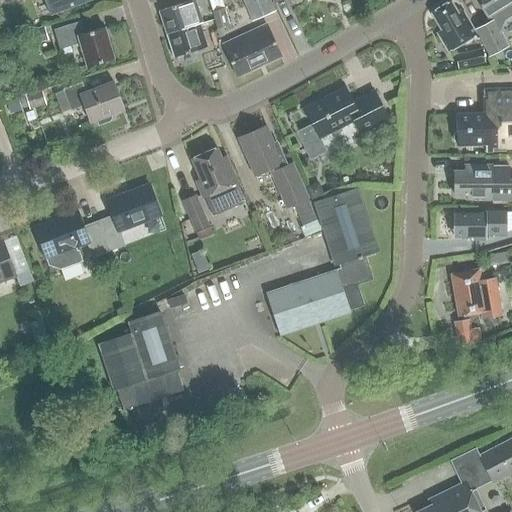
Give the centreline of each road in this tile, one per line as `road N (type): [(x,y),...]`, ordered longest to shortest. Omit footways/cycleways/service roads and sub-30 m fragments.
road 1 (residential): [(343,440),(332,389),(398,316),(409,292),(419,72),(407,11)]
road 2 (residential): [(183,105),(230,105),(407,11)]
road 3 (secondary): [(111,511),(343,440)]
road 4 (residential): [(18,186),(144,139),(167,127),(183,105)]
road 5 (secondary): [(343,440),(511,380)]
